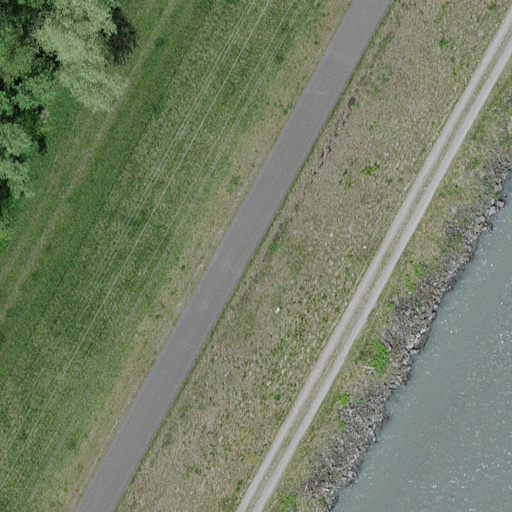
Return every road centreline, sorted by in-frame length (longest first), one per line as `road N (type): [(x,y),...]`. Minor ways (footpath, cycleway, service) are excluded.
road 1 (track): [(364,0),(86,511)]
road 2 (track): [(511,45),(251,511)]
